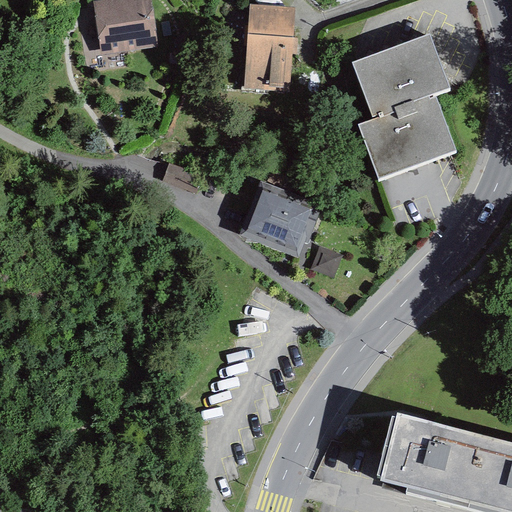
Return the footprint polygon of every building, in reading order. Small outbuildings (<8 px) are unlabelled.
[(150,0),(144,0),(100,5),(106,55),(156,49),(150,0)] [(293,12),(254,10),(250,86),(288,89),(293,12)] [(433,45),(360,71),(380,126),(365,131),(384,183),(456,157),(435,99),(451,94),(433,45)] [(169,162),(161,180),(197,193),(204,175),(169,162)] [(322,210),(268,189),(250,234),(299,253),(302,243),(309,245),(322,210)] [(319,246),(310,270),(335,279),(344,254),(319,246)] [(511,511),(511,449),(401,421),(385,485),(492,511),(511,511)]
